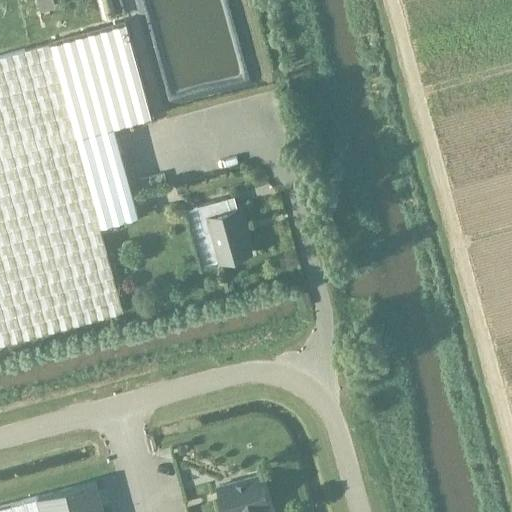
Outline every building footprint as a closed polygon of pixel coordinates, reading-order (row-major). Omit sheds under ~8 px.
[(125,22),(0,55),(0,343),(123,310),(75,136),(151,116),(125,22)] [(184,130),(206,123),(203,112),(181,119),(184,130)] [(202,230),(206,232),(210,231),(219,262),(251,254),(243,226),(245,226),(240,207),(230,210),(227,197),(195,206),(202,230)] [(259,475),(217,487),(224,511),(266,511),(265,507),(268,506),(259,475)] [(103,511),(95,481),(0,506),(0,511),(103,511)]
